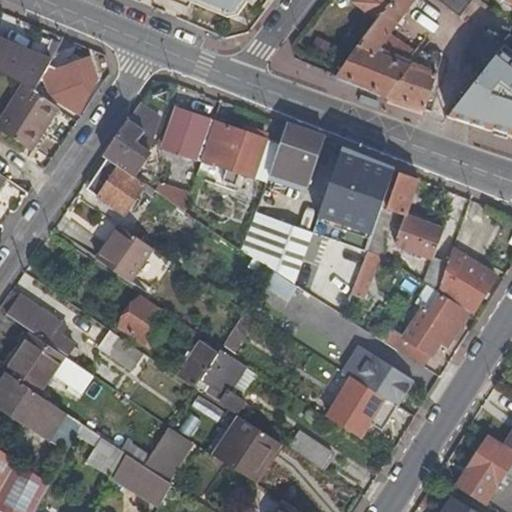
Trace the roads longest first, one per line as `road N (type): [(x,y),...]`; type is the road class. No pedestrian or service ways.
road 1 (secondary): [(251,84),(511,182)]
road 2 (residential): [(0,270),(127,89),(144,42)]
road 3 (residential): [(511,314),(385,511)]
